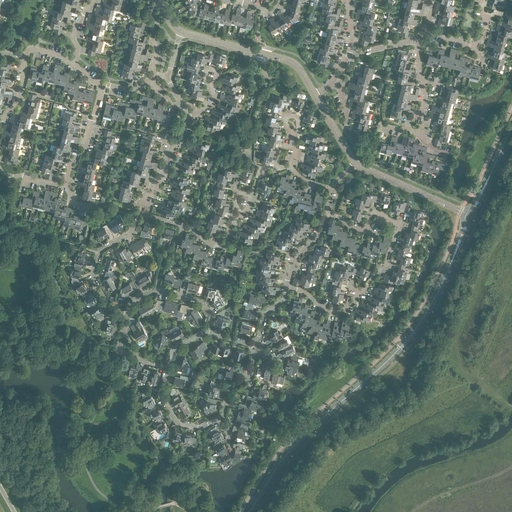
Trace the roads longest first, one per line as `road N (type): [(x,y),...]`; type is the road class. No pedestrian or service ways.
road 1 (tertiary): [(249,511),(294,444),(409,337),(455,253)]
road 2 (residential): [(289,280),(322,307),(339,310),(386,264),(399,219),(375,210),(359,231),(324,212)]
road 3 (residential): [(167,367),(163,403),(175,420),(204,425),(223,415),(256,349)]
road 4 (tertiary): [(313,93),(290,59),(180,31)]
road 5 (residential): [(125,311),(107,303),(90,277),(96,252),(131,229),(137,212)]
road 6 (residential): [(137,212),(222,247),(239,211)]
road 7 (tertiary): [(468,214),(355,163)]
